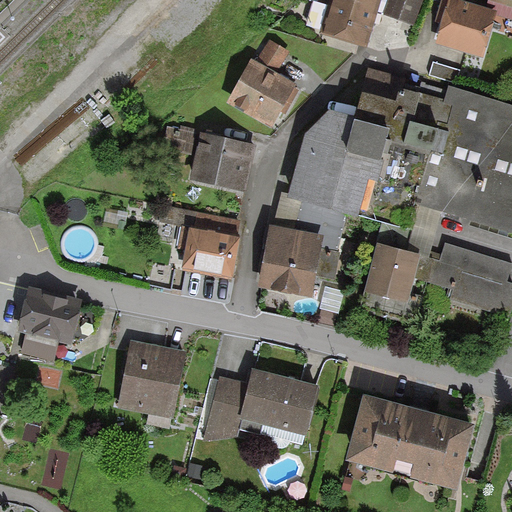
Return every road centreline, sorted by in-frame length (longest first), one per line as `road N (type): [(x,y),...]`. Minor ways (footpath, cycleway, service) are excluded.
road 1 (residential): [(237,323),(274,145),(396,24)]
road 2 (residential): [(511,395),(237,323)]
road 3 (residential): [(237,323),(0,259)]
